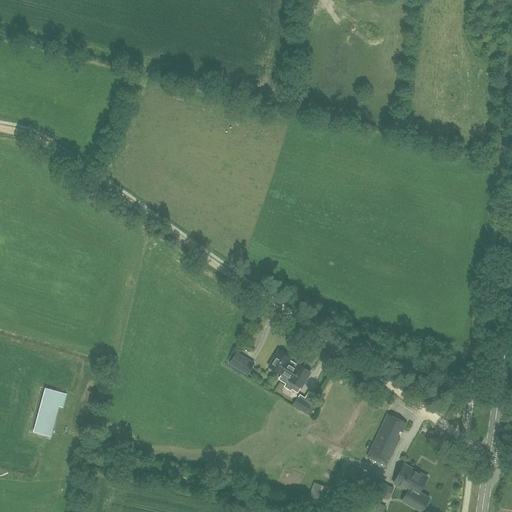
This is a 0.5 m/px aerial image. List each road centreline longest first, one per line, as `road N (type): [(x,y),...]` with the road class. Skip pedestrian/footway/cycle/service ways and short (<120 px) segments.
road 1 (track): [(469,446),(53,150),(0,131)]
road 2 (tertiary): [(491,452),(511,277)]
